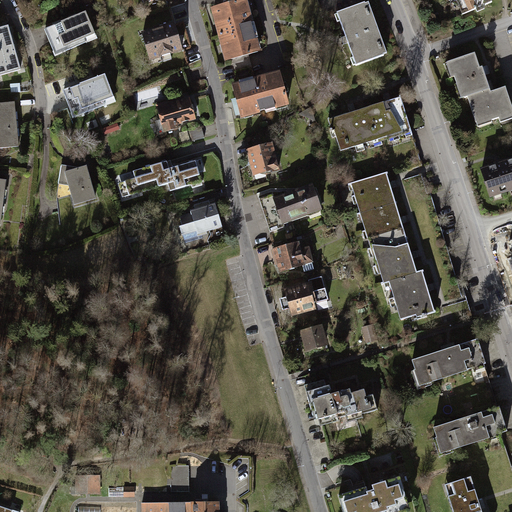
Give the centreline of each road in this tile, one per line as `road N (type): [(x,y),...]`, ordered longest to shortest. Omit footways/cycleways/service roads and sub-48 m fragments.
road 1 (residential): [(189,0),(243,241),(321,511)]
road 2 (residential): [(413,54),(511,354)]
road 3 (residential): [(9,0),(47,123),(45,206)]
